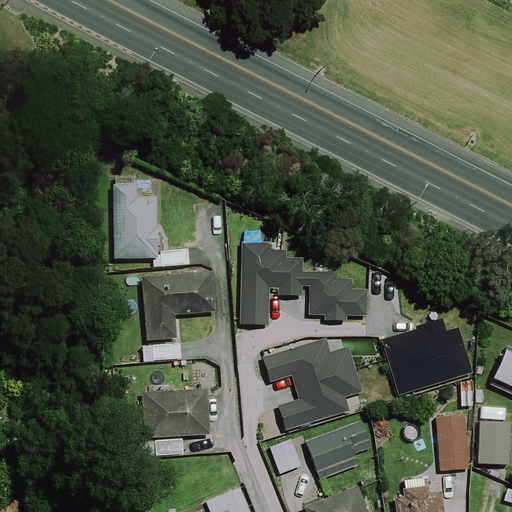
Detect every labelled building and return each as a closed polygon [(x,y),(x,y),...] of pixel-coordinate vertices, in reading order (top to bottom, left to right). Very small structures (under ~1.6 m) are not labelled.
[(133,190),(110,190),(111,262),(155,262),(154,200),(133,200),(133,190)] [(186,252),(158,255),(159,269),(187,266),(186,252)] [(211,313),(208,275),(139,281),(145,344),(149,343),(151,364),(178,362),(175,316),(211,313)] [(306,367),(330,367),(330,341),(348,341),(349,306),(307,305),(307,325),(300,325),(300,313),(279,312),(279,331),(271,331),(271,370),(280,370),(280,388),(305,388),(306,367)] [(511,382),(511,349),(505,346),(493,374),(511,382)] [(269,411),(266,376),(236,379),(239,414),(269,411)] [(205,438),(203,392),(140,395),(143,441),(152,441),(153,458),(181,457),(180,440),(205,438)] [(463,418),(434,419),(436,473),(465,472),(463,418)] [(368,451),(358,423),(303,444),(317,482),(355,468),(351,457),(368,451)] [(507,424),(476,423),(475,467),(506,467),(507,424)] [(297,470),(290,446),(268,453),(276,476),(297,470)] [(443,511),(442,485),(407,488),(408,498),(398,499),(398,511),(443,511)] [(368,511),(359,486),(306,506),(308,511),(368,511)] [(248,511),(239,488),(211,500),(215,511),(248,511)]
